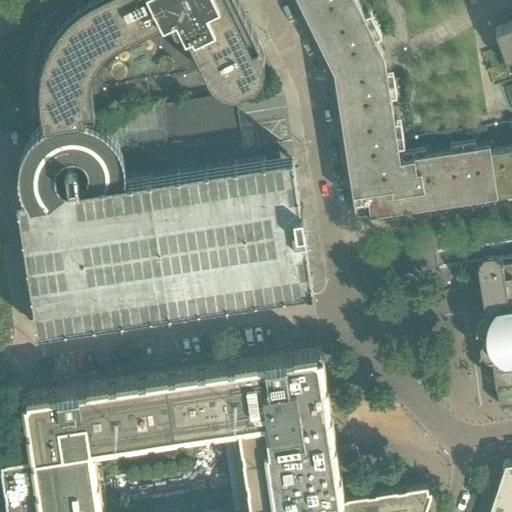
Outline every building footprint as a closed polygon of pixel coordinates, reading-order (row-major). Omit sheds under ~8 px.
[(77,0),(76,1),(72,5),(67,9),(63,13),(60,18),(56,23),(53,28),(50,33),(47,38),(45,43),(43,49),(41,54),(39,60),(38,66),(37,72),(37,77),(37,83),(37,89),(37,95),(38,101),(39,107),(40,112),(42,118),(94,111),(201,95),(264,85),(282,80),(258,40),(238,0),(77,0)] [(301,0),(305,7),(325,49),(326,49),(333,63),(335,75),(349,167),(352,184),(351,184),(354,200),(368,198),(370,211),(511,189),(511,20),(495,27),(501,45),(505,55),(511,53),(511,56),(511,144),(490,148),(489,141),(400,154),(388,77),(386,60),(384,52),(383,49),(377,37),(376,35),(374,30),(359,0),(301,0)] [(22,187),(23,189),(24,192),(17,193),(19,206),(37,325),(37,328),(312,286),(304,233),(306,233),(302,205),(300,205),(294,162),(292,151),(123,177),(122,169),(121,157),(120,153),(120,150),(119,146),(118,145),(130,143),(147,142),(206,133),(204,120),(202,105),(201,95),(64,116),(60,117),(55,118),(52,119),(49,120),(46,122),(44,123),(39,127),(34,131),(32,133),(29,136),(27,141),(24,145),(23,148),(21,152),(20,156),(19,160),(19,164),(19,168),(19,172),(19,176),(20,180),(21,184),(22,187)] [(511,256),(500,258),(500,255),(492,250),(483,251),(478,258),(479,261),(477,262),(477,264),(481,285),(480,285),(484,310),(481,311),(476,318),(477,327),(484,332),(487,331),(488,334),(485,334),(480,341),(481,350),(488,355),(491,355),(491,357),(488,357),(483,365),(485,373),(492,379),(494,378),(495,380),(498,401),(498,402),(498,404),(500,403),(501,406),(508,411),(511,410),(511,256)] [(343,492),(340,470),(338,470),(337,463),(339,462),(336,440),(333,441),(332,433),(335,433),(331,410),(331,411),(329,403),(330,403),(327,381),(326,381),(325,373),(322,351),(321,346),(316,347),(315,346),(293,350),(286,351),(286,350),(264,353),(264,355),(256,356),(256,355),(236,358),(234,359),(227,360),(204,363),(204,364),(197,365),(197,364),(175,368),(167,369),(165,369),(145,372),(145,373),(138,374),(138,373),(135,374),(115,377),(108,378),(86,381),(86,382),(78,383),(78,382),(60,384),(56,385),(56,386),(49,387),(46,387),(26,390),(27,391),(21,391),(22,397),(25,419),(27,426),(26,427),(29,449),(30,448),(31,451),(28,452),(28,451),(6,454),(1,455),(1,460),(1,461),(1,463),(4,483),(5,483),(6,490),(6,492),(8,511),(417,511),(424,510),(431,489),(431,486),(428,487),(427,481),(405,484),(405,487),(398,488),(397,486),(375,489),(376,491),(368,492),(368,490),(345,493),(346,494),(343,495),(343,492)] [(503,463),(490,503),(511,510),(511,458),(509,459),(508,457),(503,458),(502,463),(503,463)] [(511,511),(511,510),(490,503),(487,511),(511,511)]
